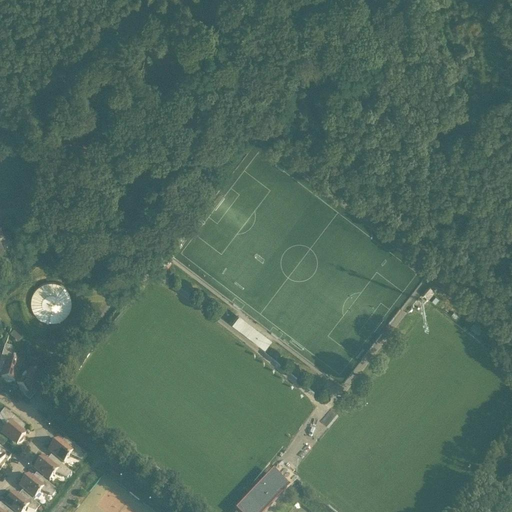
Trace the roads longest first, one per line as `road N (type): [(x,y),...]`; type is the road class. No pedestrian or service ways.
road 1 (track): [(0,158),(202,31),(273,0)]
road 2 (residential): [(0,488),(41,437),(27,414),(0,398)]
